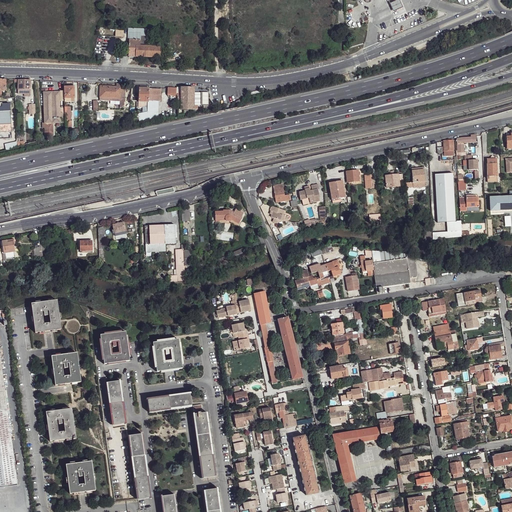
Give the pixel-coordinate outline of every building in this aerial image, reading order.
[(399,0),(388,0),(393,10),(402,6),(399,0)] [(129,29),(129,34),(128,57),(136,57),(136,46),(147,46),(148,36),(147,36),(147,29),(129,29)] [(136,46),(136,57),(162,58),(162,47),(147,46),(136,46)] [(30,80),(14,80),(14,82),(18,82),(18,94),(31,94),(30,80)] [(100,86),(100,98),(125,99),(126,89),(122,89),(121,85),(116,84),(116,87),(100,86)] [(64,87),(64,92),(64,102),(74,102),(74,86),(64,87)] [(180,88),(177,87),(177,88),(177,93),(177,96),(178,114),(189,113),(189,110),(194,110),(198,109),(198,105),(206,105),(206,92),(194,93),(194,88),(180,88)] [(139,88),(138,102),(140,102),(148,103),(148,108),(156,108),(157,101),(161,101),(162,90),(149,89),(139,88)] [(177,93),(177,88),(168,88),(168,95),(177,96),(177,93)] [(44,92),(45,124),(45,128),(45,135),(53,135),(53,123),(63,123),(62,113),(61,113),(60,103),(60,92),(44,92)] [(0,105),(0,132),(1,133),(1,139),(12,139),(10,105),(0,105)] [(471,137),(458,139),(458,153),(461,153),(461,144),(476,143),(475,135),(471,135),(471,137)] [(453,141),(444,141),(445,147),(445,151),(454,151),(453,141)] [(496,159),(487,159),(487,176),(492,176),(496,176),(496,159)] [(477,161),(468,161),(469,170),(478,170),(477,161)] [(424,170),(412,171),(413,182),(424,181),(424,170)] [(357,171),(346,172),(348,183),(359,181),(357,171)] [(452,174),(435,175),(437,209),(454,208),(452,174)] [(399,175),(386,176),(387,188),(399,186),(399,181),(399,175)] [(337,182),(329,183),(332,200),(340,199),(340,200),(344,199),(342,180),(337,181),(337,182)] [(283,185),(274,186),(276,202),(281,202),(285,201),(289,201),(289,195),(285,196),(283,185)] [(305,192),(299,194),(300,200),(309,199),(311,204),(319,202),(319,199),(320,199),(318,191),(310,192),(309,187),(305,188),(305,192)] [(511,189),(490,190),(490,218),(486,218),(486,234),(510,234),(510,227),(511,227),(511,189)] [(466,207),(478,207),(478,197),(475,197),(466,198),(460,198),(460,205),(460,211),(466,211),(466,207)] [(274,208),(272,207),(271,213),(273,213),(272,216),(271,218),(274,220),(273,223),(277,224),(283,221),(285,217),(283,215),(286,212),(279,210),(274,208)] [(181,209),(182,222),(190,221),(189,208),(181,209)] [(454,208),(437,209),(438,223),(447,223),(455,222),(454,208)] [(215,212),(215,219),(225,219),(225,220),(226,221),(227,221),(228,222),(229,222),(230,222),(230,221),(231,221),(231,220),(239,224),(244,213),(236,209),(234,212),(234,214),(231,213),(231,211),(231,210),(223,211),(223,212),(215,212)] [(455,222),(447,223),(448,232),(461,231),(460,222),(455,222)] [(112,225),(113,228),(114,230),(114,234),(126,231),(124,223),(112,225)] [(145,226),(146,252),(165,252),(165,244),(176,244),(175,225),(145,226)] [(432,228),(423,228),(424,239),(425,239),(425,240),(433,240),(432,228)] [(0,238),(3,262),(6,262),(5,253),(15,252),(13,243),(13,240),(2,241),(2,238),(0,238)] [(80,241),(80,252),(93,251),(92,241),(80,241)] [(34,250),(35,256),(42,254),(40,245),(35,246),(36,249),(34,250)] [(40,245),(42,254),(43,258),(48,259),(50,246),(40,245)] [(175,248),(176,274),(178,274),(178,275),(171,276),(171,281),(185,281),(183,248),(175,248)] [(372,260),(371,251),(364,251),(365,256),(363,256),(364,261),(372,260)] [(415,258),(407,256),(395,252),(371,251),(374,270),(374,271),(375,277),(377,288),(382,287),(415,282),(417,272),(415,258)] [(363,256),(359,257),(362,272),(365,271),(366,271),(372,271),(374,271),(372,260),(364,261),(363,256)] [(332,262),(325,264),(325,265),(327,272),(331,270),(333,277),(341,274),(338,267),(339,267),(337,259),(332,261),(332,262)] [(325,265),(319,267),(319,270),(318,271),(318,274),(327,272),(325,265)] [(300,273),(302,279),(317,275),(318,274),(318,271),(319,270),(319,267),(300,273)] [(348,278),(345,278),(347,292),(359,290),(357,280),(356,273),(352,274),(352,277),(348,278)] [(302,279),(295,282),(298,289),(298,290),(318,284),(317,282),(319,281),(317,275),(302,279)] [(479,290),(455,294),(458,307),(465,306),(465,303),(474,301),(474,302),(481,301),(479,290)] [(254,294),(260,325),(266,324),(271,323),(265,292),(254,294)] [(235,303),(236,305),(237,313),(251,311),(249,300),(239,302),(239,303),(235,303)] [(443,300),(421,303),(423,311),(428,311),(428,309),(431,308),(432,313),(444,312),(443,300)] [(57,301),(32,304),(35,333),(61,330),(57,301)] [(216,312),(218,318),(237,314),(237,313),(236,305),(226,307),(226,309),(220,310),(221,311),(216,312)] [(390,305),(380,306),(381,310),(382,311),(383,319),(392,317),(390,309),(391,309),(390,305)] [(444,312),(432,313),(431,308),(428,309),(428,311),(428,314),(429,316),(445,314),(444,312)] [(484,312),(465,315),(466,323),(467,323),(468,329),(480,327),(480,322),(477,320),(476,320),(475,318),(485,316),(484,312)] [(278,320),(293,380),(302,377),(288,318),(278,320)] [(341,319),(336,320),(337,324),(331,325),(332,328),(332,332),(333,335),(343,334),(341,319)] [(232,325),(234,334),(238,333),(239,337),(247,335),(246,331),(244,331),(244,329),(243,323),(232,325)] [(266,324),(260,325),(265,348),(270,347),(266,324)] [(455,335),(451,335),(449,330),(449,324),(434,327),(436,338),(435,338),(437,350),(448,348),(448,350),(453,349),(452,343),(457,342),(455,335)] [(100,335),(104,364),(130,361),(126,332),(100,335)] [(238,337),(239,341),(234,341),(236,348),(236,350),(249,347),(248,339),(249,339),(248,335),(247,335),(239,337),(238,337)] [(353,335),(333,339),(336,357),(350,354),(348,340),(354,339),(353,335)] [(153,343),(157,372),(182,369),(178,340),(153,343)] [(395,340),(388,341),(391,355),(399,353),(398,343),(396,344),(395,340)] [(476,340),(467,341),(468,345),(468,350),(469,351),(478,350),(476,340)] [(499,346),(486,348),(484,351),(485,356),(487,356),(488,360),(499,358),(502,358),(502,357),(499,346)] [(264,348),(267,362),(273,361),(270,347),(265,348),(264,348)] [(0,486),(8,486),(17,485),(18,484),(0,353),(0,486)] [(77,353),(51,357),(55,386),(81,382),(77,353)] [(345,365),(329,368),(332,379),(347,376),(347,373),(345,365)] [(477,381),(478,381),(478,384),(492,382),(490,376),(489,376),(487,365),(470,367),(471,373),(475,373),(476,373),(477,375),(474,376),(475,379),(476,378),(477,381)] [(371,370),(360,372),(362,383),(364,383),(368,382),(373,381),(389,378),(388,373),(381,374),(380,369),(371,370)] [(447,371),(434,373),(434,377),(435,377),(436,385),(442,385),(441,381),(448,380),(447,371)] [(394,379),(369,383),(370,391),(380,390),(380,389),(388,388),(388,386),(407,383),(406,377),(403,377),(403,376),(393,378),(394,379)] [(107,383),(113,425),(125,424),(119,381),(107,383)] [(362,383),(352,385),(353,390),(348,391),(348,393),(346,393),(346,395),(347,401),(362,398),(360,390),(365,389),(364,383),(362,383)] [(452,400),(450,393),(443,394),(442,390),(436,391),(439,405),(444,404),(444,399),(446,399),(447,401),(452,400)] [(234,394),(235,401),(236,404),(245,402),(244,397),(247,396),(246,392),(234,394)] [(147,400),(149,412),(191,406),(190,394),(147,400)] [(234,394),(226,395),(227,401),(232,401),(232,402),(235,401),(234,394)] [(494,408),(494,411),(500,410),(499,404),(503,402),(502,397),(492,398),(493,403),(486,404),(487,409),(494,408)] [(391,401),(383,402),(385,412),(385,413),(389,412),(389,413),(399,411),(398,405),(399,404),(398,399),(391,400),(391,401)] [(444,404),(439,405),(439,406),(440,412),(441,416),(454,414),(453,409),(452,402),(444,404)] [(275,405),(276,413),(279,413),(280,419),(282,418),(284,428),(296,426),(296,422),(294,422),(292,414),(289,415),(288,413),(286,413),(284,404),(275,405)] [(193,406),(203,478),(215,476),(206,413),(203,413),(201,405),(193,406)] [(337,413),(330,414),(331,424),(345,422),(345,420),(343,412),(346,412),(345,406),(336,408),(337,413)] [(270,408),(259,410),(262,423),(273,421),(270,408)] [(50,441),(75,438),(71,409),(46,413),(50,441)] [(245,413),(234,416),(237,428),(245,427),(244,421),(247,421),(245,413)] [(498,414),(494,415),(497,432),(502,431),(503,432),(508,432),(508,430),(511,429),(511,427),(510,416),(499,417),(498,414)] [(450,416),(435,419),(436,425),(451,422),(450,416)] [(384,421),(379,421),(381,434),(393,432),(391,418),(388,419),(388,421),(384,421)] [(467,422),(454,425),(456,439),(468,437),(466,426),(468,426),(467,422)] [(377,428),(333,435),(344,484),(355,481),(347,445),(380,439),(377,428)] [(271,431),(256,434),(258,441),(265,440),(266,446),(274,444),(271,431)] [(129,436),(138,500),(150,498),(141,434),(129,436)] [(318,493),(304,436),(293,439),(306,496),(318,493)] [(241,438),(232,441),(235,452),(246,450),(245,447),(244,442),(242,443),(241,438)] [(511,452),(494,455),(495,462),(492,462),(493,468),(511,464),(511,452)] [(278,454),(271,456),(271,459),(273,466),(280,465),(281,464),(278,454)] [(450,464),(453,480),(463,477),(460,463),(459,459),(450,460),(451,464),(450,464)] [(409,460),(399,462),(400,471),(410,470),(409,460)] [(481,460),(469,462),(470,469),(482,467),(483,476),(484,476),(488,474),(488,472),(487,464),(482,464),(481,460)] [(91,462),(66,465),(70,494),(95,491),(91,462)] [(244,463),(236,465),(237,474),(246,472),(244,463)] [(429,472),(419,474),(419,478),(420,484),(431,482),(429,472)] [(281,475),(270,477),(272,484),(273,490),(285,488),(281,475)] [(246,477),(239,478),(241,489),(251,487),(250,480),(247,481),(246,477)] [(507,479),(503,480),(505,488),(511,487),(510,479),(507,480),(507,479)] [(466,484),(457,486),(458,492),(467,491),(466,484)] [(205,491),(207,511),(219,511),(216,489),(205,491)] [(374,490),(368,491),(369,491),(369,495),(372,502),(376,501),(377,503),(390,500),(389,492),(375,496),(374,490)] [(286,493),(276,495),(277,502),(288,500),(286,493)] [(360,494),(350,496),(353,511),(363,511),(365,511),(360,494)] [(162,496),(164,511),(176,511),(174,495),(162,496)] [(464,495),(453,497),(456,511),(467,511),(468,511),(464,495)] [(424,496),(407,499),(409,511),(419,511),(418,506),(426,505),(424,496)] [(511,511),(511,497),(501,500),(502,506),(501,506),(502,511),(511,511)] [(254,501),(243,503),(245,510),(256,508),(254,501)]
